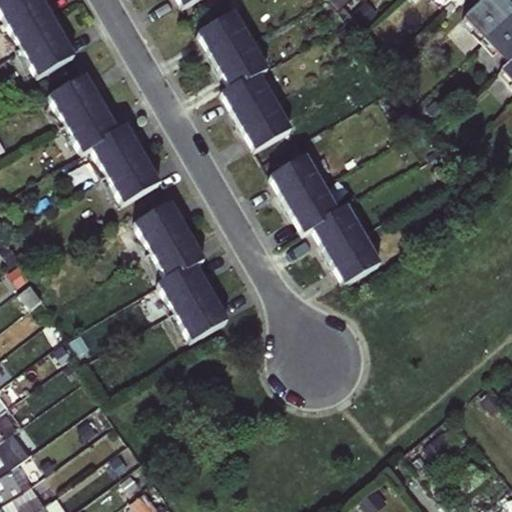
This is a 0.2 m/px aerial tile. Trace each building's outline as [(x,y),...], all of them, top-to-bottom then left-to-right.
[(35,0),(0,0),(0,26),(1,27),(39,6),(35,0)] [(172,0),(180,13),(201,0),(172,0)] [(480,46),(511,16),(511,15),(497,0),(481,0),(458,22),(480,46)] [(17,55),(55,34),(39,6),(1,27),(17,55)] [(511,16),(480,46),(501,69),(511,60),(511,16)] [(209,68),(247,45),(231,17),(193,39),(209,68)] [(55,34),(17,55),(33,83),(71,62),(55,34)] [(247,45),(209,68),(225,94),(256,79),(264,74),(247,45)] [(511,95),(511,60),(501,69),(494,76),(511,95)] [(234,129),(271,105),(256,79),(225,94),(216,99),(234,129)] [(63,133),(99,108),(83,80),(45,102),(63,133)] [(271,105),(234,129),(250,156),(288,133),(271,105)] [(86,154),(115,134),(99,108),(63,133),(78,159),(86,154)] [(102,181),(140,159),(123,130),(115,134),(86,154),(102,181)] [(140,159),(102,181),(119,209),(156,187),(140,159)] [(283,213),(320,188),(304,160),(265,183),(283,213)] [(307,234),(335,215),(320,188),(283,213),(298,239),(307,234)] [(145,259),(183,236),(167,208),(128,230),(145,259)] [(323,261),(360,239),(343,210),(335,215),(307,234),(323,261)] [(183,236),(145,259),(161,285),(191,270),(200,265),(183,236)] [(360,239),(323,261),(339,289),(377,267),(360,239)] [(170,320),(207,296),(191,270),(161,285),(152,290),(170,320)] [(207,296),(170,320),(186,347),(224,324),(207,296)] [(6,412),(0,416),(0,444),(8,439),(51,406),(42,394),(17,412),(24,419),(19,423),(6,412)] [(25,461),(8,439),(0,444),(0,479),(18,469),(25,461)] [(29,491),(18,469),(0,479),(0,511),(11,505),(29,491)] [(13,511),(11,505),(0,511),(36,511),(39,511),(33,500),(13,511)] [(56,511),(49,502),(39,511),(36,511),(56,511)]
